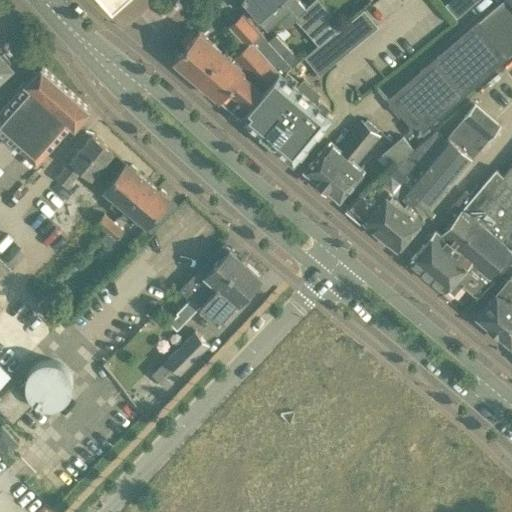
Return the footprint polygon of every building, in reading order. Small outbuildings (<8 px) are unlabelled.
[(287,24),(294,17),(319,45),(341,25),(319,0),(312,0),(305,7),(298,0),(245,0),(268,25),(279,15),(287,24)] [(511,0),(502,0),(388,99),(418,133),(511,50),(511,0)] [(461,0),(451,0),(444,7),(456,20),(469,8),(461,0)] [(226,51),(200,80),(219,97),(276,31),(267,40),(242,12),(227,26),(245,44),(232,56),(226,51)] [(185,44),(173,58),(189,71),(199,59),(195,55),(210,38),(199,28),(195,32),(190,27),(180,39),(185,44)] [(299,57),(276,31),(219,97),(240,115),(243,112),(278,71),(283,73),(299,57)] [(349,49),(335,31),(304,57),(319,74),(349,49)] [(199,59),(189,71),(200,80),(226,51),(210,38),(195,55),(199,59)] [(0,75),(10,67),(7,64),(8,60),(2,53),(0,53),(0,75)] [(20,86),(21,87),(0,110),(0,132),(20,150),(36,164),(71,124),(74,127),(78,122),(91,109),(41,64),(24,83),(23,82),(20,86)] [(278,71),(243,112),(247,116),(244,119),(293,161),(331,116),(305,94),(310,88),(307,86),(311,80),(305,75),(296,86),(282,74),(283,73),(278,71)] [(432,204),(500,124),(475,103),(448,135),(448,134),(446,136),(437,127),(346,204),(397,247),(428,210),(431,212),(435,207),(432,204)] [(304,169),(321,183),(373,122),(367,117),(365,121),(361,117),(338,144),(330,138),(304,169)] [(379,127),(373,122),(321,183),(338,198),(351,183),(355,184),(361,177),(360,174),(363,170),(362,169),(365,166),(358,160),(380,134),(376,130),(379,127)] [(91,176),(112,151),(92,134),(56,176),(67,185),(74,176),(81,168),(91,176)] [(394,142),(405,154),(413,147),(402,135),(394,142)] [(108,203),(118,211),(146,179),(138,172),(138,168),(132,163),(128,164),(125,161),(102,188),(113,197),(108,203)] [(465,189),(445,212),(452,218),(441,231),(437,227),(432,232),(429,232),(424,238),(424,242),(411,258),(453,294),(465,280),(480,293),(511,259),(511,162),(503,173),(495,167),(480,185),(477,182),(468,192),(465,189)] [(153,185),(146,179),(118,211),(129,220),(135,213),(146,223),(168,197),(164,194),(164,190),(157,184),(153,185)] [(104,228),(113,218),(102,209),(94,219),(104,228)] [(113,218),(104,228),(115,236),(123,226),(113,218)] [(176,326),(198,303),(201,305),(243,259),(223,241),(179,290),(187,296),(175,310),(176,311),(168,320),(176,326)] [(262,276),(243,259),(201,305),(219,322),(236,303),(237,304),(262,276)] [(511,274),(510,273),(507,277),(504,274),(495,286),(497,288),(479,310),(479,316),(508,340),(511,339),(511,274)] [(0,382),(10,372),(49,332),(0,283),(0,382)] [(48,298),(56,305),(65,295),(58,288),(48,298)] [(194,328),(152,373),(165,386),(208,341),(194,328)] [(30,370),(26,376),(25,384),(28,396),(34,403),(44,408),(54,407),(61,404),(68,397),(72,385),(68,372),(61,365),(49,361),(37,364),(30,370)] [(14,384),(0,398),(0,409),(13,422),(32,403),(14,384)] [(1,425),(0,425),(0,441),(7,450),(11,446),(16,442),(5,429),(1,425)]
